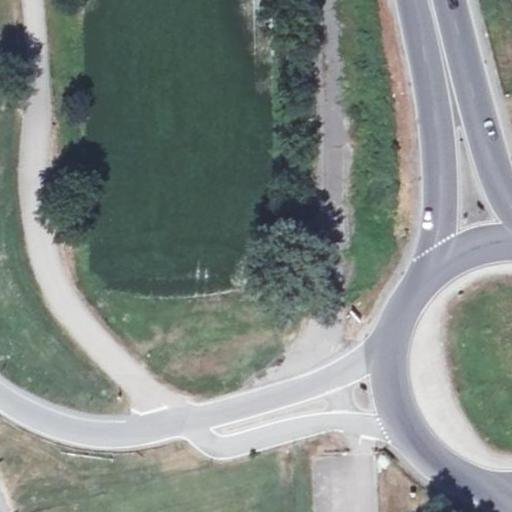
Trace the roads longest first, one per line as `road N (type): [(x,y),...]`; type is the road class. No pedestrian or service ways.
road 1 (unclassified): [(28,0),(39,248),(60,300),(115,365),(187,423)]
road 2 (primary): [(404,0),(439,165),(433,268)]
road 3 (unclassified): [(187,423),(224,447),(316,426),(402,428)]
road 4 (primary): [(511,205),(474,110),(450,0)]
road 5 (motorway): [(386,348),(345,370),(187,423)]
road 6 (motorway): [(187,423),(137,434),(78,432),(0,396)]
road 7 (primary): [(402,428),(448,473),(511,489)]
